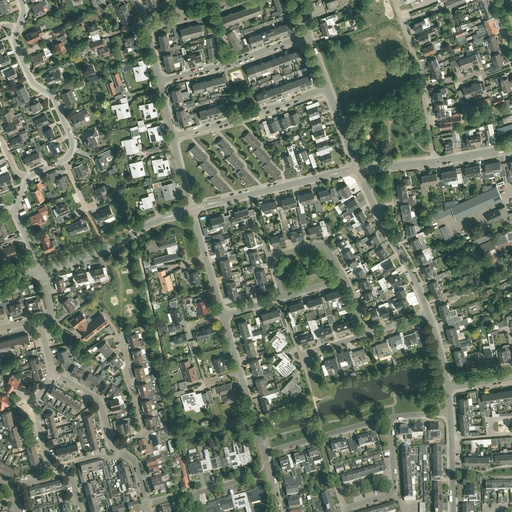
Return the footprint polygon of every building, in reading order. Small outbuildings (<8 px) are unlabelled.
[(39,7),(33,9),(35,13),(36,16),(45,12),(43,6),(46,5),(44,0),(38,4),(39,7)] [(94,0),(98,8),(103,6),(102,6),(101,3),(99,0),(94,0)] [(157,0),(146,0),(148,3),(151,8),(160,4),(157,0)] [(327,0),(322,2),(324,6),(327,5),(329,10),(344,4),(344,3),(351,0),(327,0)] [(447,0),(445,1),(448,9),(458,5),(466,1),(465,0),(447,0)] [(491,5),(489,1),(479,5),(480,6),(478,7),(479,9),(491,5)] [(119,2),(113,5),(114,9),(116,8),(123,24),(130,21),(127,12),(128,12),(124,4),(121,5),(119,2)] [(283,9),(285,9),(282,2),(276,5),(272,6),(273,10),(277,8),(278,11),(277,11),(271,14),(272,17),(278,15),(279,16),(285,14),(283,9)] [(8,3),(0,7),(0,10),(2,14),(11,10),(9,6),(10,6),(9,3),(8,3)] [(259,3),(240,10),(243,19),(262,12),(259,3)] [(494,14),(491,5),(479,9),(479,10),(482,9),(484,15),(482,16),(483,18),(494,14)] [(106,15),(103,6),(98,8),(100,12),(102,17),(106,15)] [(240,10),(221,17),(224,26),(243,19),(240,10)] [(326,20),(320,23),(322,29),(328,26),(332,25),(329,19),(336,16),(335,13),(324,17),(326,20)] [(357,29),(359,28),(355,17),(350,19),(354,29),(356,28),(357,29)] [(430,26),(427,17),(413,23),(414,26),(413,26),(415,32),(430,26)] [(480,28),(495,22),(493,18),(484,22),(485,23),(478,26),(478,28),(480,28)] [(462,29),(468,27),(473,25),(472,22),(471,19),(466,21),(466,23),(461,26),(462,29)] [(292,27),(295,27),(292,20),(287,22),(288,23),(284,24),(287,33),(294,30),(292,27)] [(99,32),(96,23),(88,26),(93,42),(100,39),(98,33),(99,32)] [(200,24),(190,27),(180,29),(183,38),(202,33),(202,31),(205,30),(203,24),(200,25),(200,24)] [(287,33),(284,24),(279,26),(281,35),(287,33)] [(440,27),(439,24),(432,27),(426,30),(427,33),(418,37),(421,43),(430,39),(428,35),(434,33),(433,30),(440,27)] [(332,25),(328,26),(322,29),(324,35),(329,33),(330,37),(335,35),(334,31),(333,32),(332,29),(334,28),(333,25),(332,25)] [(43,34),(40,28),(40,26),(33,29),(34,31),(26,35),(29,43),(40,38),(39,36),(43,34)] [(281,35),(279,26),(273,29),(276,37),(281,35)] [(487,30),(483,31),(472,35),(474,40),(479,38),(478,36),(488,32),(489,33),(498,30),(496,26),(487,30)] [(56,35),(64,32),(62,27),(54,31),(56,35)] [(273,29),(267,31),(270,39),(276,37),(273,29)] [(159,34),(159,35),(160,42),(168,41),(175,39),(178,38),(179,38),(177,30),(174,31),(175,36),(167,37),(166,34),(162,35),(162,33),(159,34)] [(231,43),(237,39),(232,31),(226,35),(231,43)] [(267,31),(261,33),(264,41),(265,42),(267,41),(268,40),(267,40),(270,39),(267,31)] [(264,41),(261,33),(255,35),(258,43),(264,41)] [(63,41),(58,43),(55,44),(59,53),(66,50),(63,44),(67,42),(64,35),(61,36),(63,41)] [(252,45),(252,46),(256,45),(256,44),(258,43),(255,35),(249,37),(252,45)] [(479,38),(474,40),(475,43),(483,40),(484,41),(485,41),(486,45),(487,44),(498,40),(498,37),(496,38),(497,37),(496,35),(495,35),(488,37),(487,35),(479,38)] [(141,49),(138,39),(135,40),(133,36),(123,39),(126,47),(136,44),(138,50),(141,49)] [(208,48),(215,47),(213,37),(206,39),(208,48)] [(101,57),(110,54),(104,38),(100,39),(88,44),(90,51),(95,49),(96,53),(99,52),(101,57)] [(237,39),(231,43),(237,51),(243,47),(237,39)] [(431,45),(426,47),(423,48),(425,55),(436,51),(435,50),(437,49),(435,44),(440,42),(439,39),(430,42),(431,45)] [(498,40),(487,44),(488,48),(487,48),(488,52),(485,53),(486,54),(487,54),(489,54),(494,51),(495,51),(494,48),(499,46),(498,43),(499,42),(498,40)] [(170,47),(168,41),(160,42),(162,49),(170,47)] [(216,56),(215,47),(208,48),(209,58),(216,56)] [(193,52),(193,54),(195,62),(202,60),(202,59),(205,58),(202,48),(199,49),(199,50),(192,51),(193,52)] [(44,63),(45,62),(43,58),(46,57),(46,56),(51,53),(49,49),(44,52),(43,51),(31,57),(35,66),(41,63),(41,64),(42,64),(44,63)] [(301,52),(300,49),(294,52),(297,60),(298,63),(301,62),(299,59),(303,58),(304,60),(306,59),(303,51),(301,52)] [(470,64),(473,63),(469,51),(468,49),(465,50),(466,51),(468,57),(465,58),(468,67),(471,66),(470,64)] [(480,63),(478,58),(480,57),(478,50),(475,51),(476,54),(472,55),(471,51),(469,51),(469,49),(468,49),(469,51),(473,63),(477,62),(477,64),(480,63)] [(172,57),(171,53),(174,52),(174,50),(171,50),(165,52),(166,54),(164,55),(163,55),(165,62),(178,59),(177,56),(172,57)] [(489,54),(487,54),(486,54),(481,56),(481,57),(485,56),(485,58),(488,57),(489,59),(493,58),(494,61),(503,57),(503,55),(501,55),(500,52),(495,54),(494,51),(489,54)] [(188,64),(195,62),(193,54),(193,52),(189,53),(190,55),(186,56),(188,64)] [(297,60),(294,52),(288,54),(291,62),(297,60)] [(0,61),(0,62),(2,64),(11,61),(8,54),(3,57),(0,57),(0,61)] [(288,54),(284,55),(282,56),(285,64),(291,62),(288,54)] [(430,60),(428,60),(430,64),(428,64),(429,67),(438,63),(437,60),(441,58),(439,54),(429,57),(430,60)] [(465,58),(461,59),(459,55),(454,57),(458,65),(460,64),(462,67),(465,66),(466,68),(468,67),(465,58)] [(285,64),(282,56),(276,58),(279,66),(285,64)] [(184,57),(180,58),(178,59),(165,62),(167,69),(175,67),(174,63),(181,61),(182,66),(185,65),(184,57)] [(503,57),(494,61),(495,64),(491,66),(492,68),(488,70),(489,73),(501,68),(500,65),(504,63),(503,60),(504,60),(503,57)] [(276,58),(270,60),(273,68),(279,66),(276,58)] [(138,61),(139,66),(133,67),(136,81),(148,78),(144,60),(138,61)] [(273,68),(270,60),(265,62),(267,71),(268,74),(271,73),(270,70),(273,68)] [(267,71),(265,62),(259,64),(262,73),(267,71)] [(438,63),(429,67),(430,69),(431,68),(433,72),(444,67),(443,65),(440,66),(438,63)] [(262,73),(259,64),(253,67),(256,75),(262,73)] [(9,69),(8,66),(0,70),(3,76),(7,75),(9,78),(17,75),(14,68),(9,69)] [(49,83),(61,78),(58,70),(59,70),(58,66),(50,70),(51,73),(46,76),(49,83)] [(256,75),(253,67),(246,69),(249,77),(256,75)] [(432,76),(433,78),(431,79),(432,81),(444,77),(443,74),(441,71),(445,69),(444,67),(433,72),(434,76),(432,76)] [(300,69),(296,70),(297,73),(298,73),(300,78),(297,79),(300,87),(306,85),(303,77),(301,72),(300,69)] [(122,84),(121,84),(117,73),(113,75),(117,87),(114,88),(112,82),(107,83),(110,91),(109,91),(110,94),(120,91),(119,85),(122,84)] [(223,74),(223,76),(217,77),(219,86),(225,84),(226,88),(229,87),(226,73),(223,74)] [(314,79),(311,73),(309,73),(309,75),(303,77),(306,85),(312,83),(311,80),(314,79)] [(502,86),(511,83),(511,80),(509,81),(508,77),(507,78),(506,75),(495,79),(497,84),(501,83),(502,86)] [(219,86),(217,77),(211,79),(213,88),(219,86)] [(213,88),(211,79),(205,81),(207,89),(213,88)] [(297,79),(292,81),(294,90),(300,87),(297,79)] [(207,89),(205,81),(199,82),(201,91),(207,89)] [(292,81),(286,84),(289,92),(294,90),(292,81)] [(75,101),(70,90),(75,88),(79,86),(77,83),(76,84),(75,83),(73,84),(72,82),(65,86),(67,91),(62,94),(63,97),(64,97),(65,99),(64,100),(68,107),(73,105),(72,102),(75,101)] [(201,91),(199,82),(192,84),(194,92),(201,91)] [(484,83),(481,84),(480,82),(477,84),(476,82),(474,83),(478,92),(481,91),(483,95),(487,93),(488,95),(487,93),(485,86),(484,83)] [(472,86),(469,87),(473,98),(476,97),(474,93),(478,92),(474,83),(472,84),(472,86)] [(511,83),(502,86),(503,90),(499,91),(501,96),(508,93),(507,91),(511,88),(511,85),(511,84),(511,83)] [(286,84),(280,86),(283,94),(289,92),(286,84)] [(18,95),(27,91),(24,85),(18,88),(17,85),(11,87),(12,91),(16,89),(18,95)] [(188,91),(181,93),(180,89),(172,91),(174,98),(181,96),(189,94),(192,93),(190,86),(187,86),(188,91)] [(280,86),(274,88),(277,96),(283,94),(280,86)] [(473,98),(469,87),(466,88),(465,86),(463,87),(464,91),(461,92),(464,99),(467,98),(466,96),(470,95),(471,99),(473,98)] [(437,88),(437,91),(433,92),(434,95),(432,95),(433,98),(443,97),(442,93),(446,92),(446,87),(437,88)] [(274,88),(268,90),(271,98),(277,96),(274,88)] [(271,98),(268,90),(262,92),(265,101),(271,98)] [(27,91),(18,95),(21,101),(17,102),(19,106),(25,103),(24,100),(29,97),(27,91)] [(265,101),(262,92),(256,95),(259,103),(265,101)] [(181,96),(174,98),(175,104),(183,103),(181,96)] [(112,110),(116,109),(118,119),(130,116),(126,97),(120,99),(121,104),(111,106),(112,110)] [(435,103),(436,107),(434,107),(434,110),(445,108),(444,105),(448,104),(447,99),(437,100),(437,103),(435,103)] [(34,103),(32,100),(25,103),(28,109),(32,108),(32,109),(32,110),(33,113),(35,113),(36,113),(36,112),(37,112),(38,112),(39,111),(40,111),(40,110),(41,110),(42,109),(43,108),(43,107),(42,104),(40,103),(39,101),(34,103)] [(312,100),(307,102),(308,105),(306,106),(308,112),(310,117),(311,116),(319,113),(316,106),(319,105),(318,101),(313,103),(312,100)] [(157,115),(154,102),(139,106),(140,109),(143,108),(145,118),(157,115)] [(228,109),(227,103),(218,106),(220,114),(226,113),(225,110),(228,109)] [(218,106),(212,107),(214,116),(220,114),(218,106)] [(15,116),(11,107),(8,108),(5,109),(6,112),(0,114),(1,116),(0,118),(1,120),(3,120),(3,121),(15,116)] [(212,107),(206,109),(208,118),(214,116),(212,107)] [(185,112),(184,108),(177,110),(178,117),(182,116),(186,115),(189,115),(188,111),(185,112)] [(445,112),(445,108),(434,110),(435,112),(437,112),(437,115),(442,115),(443,118),(450,116),(449,111),(445,112)] [(208,118),(206,109),(199,111),(201,119),(202,119),(203,120),(205,119),(205,118),(208,118)] [(84,118),(87,116),(88,116),(85,110),(71,116),(76,127),(81,125),(81,127),(87,124),(84,118)] [(285,116),(285,117),(288,125),(289,126),(300,122),(296,113),(289,116),(288,112),(284,114),(285,116)] [(311,116),(310,117),(309,117),(311,123),(313,128),(322,125),(319,117),(322,116),(321,113),(319,113),(311,116)] [(35,115),(32,116),(30,117),(33,123),(37,121),(39,125),(48,121),(45,115),(37,119),(35,115)] [(182,116),(178,117),(180,124),(188,122),(187,118),(190,118),(189,115),(186,115),(182,116)] [(273,118),(274,121),(277,129),(278,130),(289,126),(288,125),(285,117),(278,119),(277,116),(273,118)] [(445,118),(446,121),(440,122),(441,129),(451,128),(451,123),(462,122),(461,116),(445,118)] [(9,134),(18,130),(16,125),(21,124),(18,118),(10,122),(8,123),(9,126),(6,127),(9,134)] [(278,130),(277,129),(274,121),(267,123),(266,120),(262,121),(267,134),(273,132),(278,130)] [(511,123),(497,128),(499,135),(511,131),(511,123)] [(322,125),(313,128),(312,128),(314,134),(316,139),(317,139),(325,136),(322,128),(326,127),(325,124),(322,125)] [(159,125),(148,128),(151,141),(162,139),(159,125)] [(141,137),(139,132),(139,129),(138,126),(130,128),(133,138),(124,140),(127,154),(139,151),(138,145),(136,146),(135,143),(137,142),(136,138),(141,137)] [(47,138),(54,135),(51,128),(45,131),(43,128),(37,130),(40,137),(46,134),(47,138)] [(89,146),(90,147),(97,144),(94,136),(97,135),(94,128),(82,133),(84,137),(81,138),(86,147),(89,146)] [(472,129),(469,130),(470,137),(466,137),(468,145),(475,144),(473,136),(472,129)] [(12,139),(15,146),(23,142),(25,141),(22,135),(26,133),(25,130),(17,133),(19,136),(12,139)] [(250,143),(255,138),(249,131),(244,137),(250,143)] [(477,135),(473,136),(475,144),(482,143),(480,131),(476,132),(477,135)] [(317,139),(316,139),(315,139),(317,145),(316,146),(318,151),(328,147),(326,139),(329,138),(328,135),(325,136),(317,139)] [(447,149),(454,148),(452,137),(444,138),(447,149)] [(223,150),(228,144),(222,138),(217,143),(223,150)] [(261,144),(255,138),(250,143),(256,149),(259,146),(261,144)] [(59,144),(58,143),(53,145),(52,142),(46,145),(49,151),(52,150),(53,153),(61,149),(60,147),(61,147),(61,146),(60,144),(59,144)] [(196,156),(202,151),(196,144),(190,150),(196,156)] [(228,144),(223,150),(229,156),(232,152),(234,150),(228,144)] [(291,145),(286,147),(289,154),(282,156),(283,158),(286,167),(294,164),(295,167),(299,166),(298,163),(294,153),(291,145)] [(259,146),(256,149),(253,151),(260,157),(265,152),(259,146)] [(328,147),(318,151),(316,152),(317,155),(320,154),(323,164),(332,160),(329,151),(332,149),(331,146),(328,147)] [(31,148),(29,149),(34,161),(41,158),(38,151),(33,153),(31,148)] [(34,161),(29,149),(26,151),(28,155),(24,157),(27,164),(34,161)] [(299,152),(294,153),(298,163),(305,161),(306,164),(310,163),(305,150),(300,152),(299,152)] [(202,151),(196,156),(202,162),(205,159),(208,157),(202,151)] [(100,170),(107,167),(103,158),(106,157),(104,152),(97,155),(99,158),(95,159),(100,170)] [(232,152),(229,156),(227,158),(233,164),(238,159),(232,152)] [(265,152),(260,157),(265,163),(269,160),(271,158),(265,152)] [(157,162),(156,159),(151,160),(153,166),(154,169),(157,168),(159,176),(171,173),(167,160),(157,162)] [(205,159),(202,162),(200,164),(206,171),(211,165),(205,159)] [(238,159),(233,164),(239,170),(242,167),(244,165),(238,159)] [(82,164),(84,163),(83,160),(76,163),(77,166),(75,167),(79,177),(86,174),(84,171),(89,169),(87,165),(83,167),(82,164)] [(269,160),(265,163),(263,166),(269,172),(275,166),(269,160)] [(141,161),(130,163),(133,177),(145,174),(141,161)] [(496,162),(492,163),(494,172),(494,174),(500,173),(501,177),(503,176),(504,183),(507,182),(506,176),(505,168),(501,169),(500,165),(501,165),(500,162),(499,161),(496,162)] [(488,163),(488,162),(485,163),(486,169),(483,169),(484,172),(485,178),(489,177),(488,173),(494,172),(492,163),(488,163)] [(113,168),(108,171),(110,174),(118,171),(115,165),(112,166),(113,168)] [(217,171),(211,165),(206,171),(212,177),(215,173),(217,171)] [(481,172),(480,165),(472,166),(474,175),(480,174),(480,178),(485,178),(484,172),(481,172)] [(281,173),(275,166),(269,172),(275,178),(281,173)] [(463,173),(464,178),(462,178),(463,181),(464,186),(467,185),(466,181),(469,181),(468,176),(474,175),(472,166),(465,168),(466,172),(463,173)] [(242,167),(239,170),(236,172),(243,178),(248,173),(242,167)] [(4,169),(6,173),(3,175),(7,183),(13,180),(9,172),(9,173),(7,168),(4,169)] [(463,181),(462,178),(462,173),(457,173),(457,168),(453,169),(453,170),(449,171),(451,183),(453,183),(463,181)] [(449,171),(445,171),(442,171),(441,172),(442,175),(442,176),(440,176),(440,179),(442,186),(446,185),(445,184),(451,183),(449,171)] [(215,173),(212,177),(210,179),(216,185),(221,180),(215,173)] [(254,179),(248,173),(243,178),(248,184),(254,179)] [(440,176),(437,177),(436,173),(429,174),(431,183),(436,182),(437,187),(442,186),(440,179),(440,176)] [(59,190),(67,186),(66,183),(67,182),(66,182),(63,176),(59,178),(57,174),(50,177),(52,181),(55,180),(59,190)] [(423,183),(420,183),(422,196),(425,195),(426,195),(426,194),(426,193),(426,192),(426,191),(426,188),(425,187),(425,184),(431,183),(429,174),(422,176),(423,183)] [(404,183),(397,185),(398,192),(407,190),(406,185),(411,184),(409,178),(403,179),(404,183)] [(221,180),(216,185),(222,191),(227,186),(221,180)] [(39,189),(43,187),(41,182),(34,184),(36,190),(31,192),(36,202),(43,199),(39,189)] [(162,186),(165,199),(177,196),(173,183),(162,186)] [(349,198),(353,196),(347,184),(340,188),(345,196),(340,199),(342,202),(347,199),(349,198)] [(97,188),(96,189),(95,189),(100,200),(105,198),(106,201),(112,199),(111,195),(108,196),(103,185),(100,187),(99,187),(97,188)] [(456,220),(502,200),(497,187),(434,214),(436,220),(452,213),(451,213),(453,212),(456,220)] [(327,189),(319,191),(320,198),(317,198),(318,201),(319,205),(320,210),(320,211),(324,210),(321,201),(332,198),(332,197),(331,192),(328,193),(327,189)] [(408,196),(407,190),(398,192),(400,200),(404,199),(404,202),(409,201),(415,199),(415,195),(408,196)] [(152,206),(151,201),(155,200),(152,192),(148,193),(149,195),(142,198),(143,203),(140,204),(141,209),(152,206)] [(318,201),(317,198),(316,194),(313,195),(313,192),(306,193),(309,204),(315,202),(318,201)] [(301,199),(298,200),(300,206),(299,206),(302,215),(305,215),(304,212),(305,212),(303,204),(302,204),(308,202),(309,204),(306,193),(300,195),(301,199)] [(294,196),(288,198),(290,207),(296,205),(294,196)] [(283,208),(290,207),(288,198),(281,199),(283,205),(280,206),(283,220),(286,219),(284,212),(283,208)] [(346,208),(347,211),(342,214),(344,217),(348,214),(353,212),(351,209),(358,204),(355,198),(351,200),(349,198),(347,199),(348,202),(347,202),(350,206),(346,208)] [(415,199),(409,201),(404,202),(404,204),(401,205),(402,212),(411,211),(410,205),(416,204),(415,199)] [(444,202),(446,209),(455,205),(455,200),(444,202)] [(262,201),(259,202),(261,208),(262,215),(265,214),(266,216),(272,215),(271,211),(269,202),(263,204),(262,201)] [(280,206),(277,207),(275,201),(269,202),(271,211),(277,210),(278,213),(279,213),(280,221),(283,220),(280,206)] [(56,208),(60,216),(56,217),(56,216),(56,217),(58,223),(67,219),(65,215),(64,216),(63,215),(69,212),(65,204),(56,208)] [(505,205),(499,208),(499,209),(487,215),(490,222),(503,216),(503,217),(509,214),(505,205)] [(33,225),(38,223),(39,224),(45,222),(42,215),(48,212),(45,206),(39,208),(40,212),(30,216),(33,225)] [(95,214),(97,218),(100,225),(105,223),(104,219),(113,215),(109,207),(99,212),(100,212),(95,214)] [(246,217),(250,216),(247,208),(241,210),(243,218),(245,223),(248,222),(246,217)] [(230,216),(231,220),(232,223),(232,225),(238,223),(237,220),(243,218),(245,223),(243,218),(241,210),(235,212),(235,214),(230,216)] [(353,212),(348,214),(351,219),(357,216),(359,220),(352,224),(354,227),(364,221),(363,219),(366,217),(362,210),(354,215),(353,212)] [(411,211),(402,212),(403,220),(407,219),(408,222),(411,221),(417,220),(416,216),(412,217),(411,211)] [(220,215),(221,216),(217,217),(219,227),(222,226),(223,228),(229,226),(232,233),(235,232),(232,225),(232,223),(231,220),(228,221),(225,222),(224,219),(224,218),(223,214),(221,214),(220,215)] [(210,219),(212,223),(208,224),(211,232),(217,231),(216,228),(219,227),(217,217),(210,219)] [(82,224),(80,220),(67,226),(72,236),(71,234),(81,230),(81,229),(83,227),(85,230),(88,229),(86,222),(82,224)] [(326,225),(325,225),(323,220),(320,221),(320,224),(317,225),(316,222),(313,223),(314,226),(317,235),(323,233),(327,232),(326,225)] [(406,229),(407,229),(407,233),(408,233),(409,237),(413,235),(413,234),(416,233),(415,226),(419,225),(419,223),(421,223),(420,220),(410,222),(410,225),(409,225),(409,224),(405,225),(406,229)] [(367,233),(373,229),(369,222),(362,226),(360,224),(356,227),(358,231),(364,228),(367,233)] [(291,226),(293,231),(289,232),(292,241),(298,240),(294,225),(291,226)] [(297,225),(294,225),(298,240),(304,238),(302,229),(298,230),(297,225)] [(317,235),(314,226),(308,227),(310,237),(317,235)] [(447,243),(452,241),(445,226),(440,228),(447,243)] [(430,236),(429,234),(434,232),(431,227),(416,234),(417,238),(411,241),(414,249),(421,246),(423,250),(428,248),(423,239),(430,236)] [(247,232),(247,229),(239,231),(240,234),(241,237),(245,236),(245,239),(254,237),(253,234),(254,234),(253,231),(247,232)] [(277,235),(280,244),(286,243),(284,233),(280,234),(279,230),(276,231),(277,232),(277,235)] [(338,246),(340,250),(350,244),(347,239),(345,240),(344,238),(341,233),(339,230),(336,231),(338,235),(335,237),(337,241),(337,242),(339,246),(338,246)] [(511,230),(496,237),(495,238),(493,239),(482,244),(475,247),(466,251),(470,259),(478,255),(497,247),(509,241),(511,240),(511,230)] [(274,233),(275,236),(271,236),(271,235),(268,236),(269,243),(272,242),(273,246),(280,244),(277,235),(277,232),(274,233)] [(475,247),(482,244),(493,239),(495,238),(493,232),(472,241),(475,247)] [(214,242),(215,248),(222,247),(222,243),(225,242),(224,240),(225,239),(232,237),(231,234),(224,236),(219,237),(220,241),(214,242)] [(368,236),(359,241),(361,245),(368,242),(370,246),(380,241),(376,234),(369,238),(368,236)] [(55,240),(51,241),(50,242),(47,235),(41,238),(44,245),(43,245),(46,252),(55,248),(53,246),(57,244),(55,240)] [(180,257),(177,244),(175,237),(159,241),(161,248),(170,246),(172,253),(154,258),(155,264),(157,263),(158,265),(165,263),(164,261),(180,257)] [(254,237),(245,239),(247,246),(244,247),(244,250),(251,248),(251,245),(255,244),(255,241),(256,240),(255,237),(254,237)] [(0,253),(1,253),(4,260),(9,258),(8,257),(12,256),(11,255),(16,253),(12,244),(3,249),(1,245),(0,245),(0,253)] [(350,248),(352,247),(350,244),(340,250),(342,254),(344,253),(346,257),(347,257),(348,259),(353,256),(354,255),(353,253),(350,248)] [(222,247),(215,248),(217,255),(227,252),(227,249),(225,250),(224,246),(222,247)] [(380,258),(387,254),(383,247),(379,249),(378,246),(370,251),(372,255),(377,252),(380,258)] [(428,248),(423,250),(424,253),(417,256),(420,263),(423,262),(424,264),(432,261),(431,257),(429,258),(427,254),(431,252),(429,247),(428,248)] [(252,251),(251,248),(244,250),(245,253),(249,252),(250,259),(259,256),(257,250),(252,251)] [(235,254),(230,255),(228,256),(228,259),(220,261),(221,269),(230,267),(229,260),(236,259),(235,254)] [(353,256),(348,259),(349,261),(348,261),(351,266),(349,266),(351,270),(362,264),(360,261),(358,262),(356,257),(355,257),(354,255),(353,256)] [(250,259),(247,260),(248,263),(251,262),(252,265),(249,266),(249,269),(257,267),(256,264),(261,263),(259,256),(250,259)] [(387,271),(395,266),(391,260),(384,264),(383,260),(377,264),(380,269),(384,266),(387,271)] [(431,268),(438,265),(436,260),(430,262),(431,265),(423,269),(426,276),(427,276),(427,277),(428,278),(429,279),(437,275),(436,272),(432,271),(431,268)] [(362,264),(351,270),(354,274),(355,273),(357,277),(360,275),(362,278),(366,276),(364,273),(365,273),(362,268),(363,267),(362,264)] [(102,266),(101,267),(101,265),(97,266),(97,268),(99,277),(100,280),(100,281),(109,278),(107,272),(104,273),(102,266)] [(99,277),(97,268),(97,266),(92,267),(93,269),(92,269),(93,276),(91,277),(92,283),(95,282),(100,280),(99,277)] [(232,272),(230,267),(221,269),(223,276),(232,274),(232,278),(240,276),(238,271),(232,272)] [(257,271),(257,267),(249,269),(250,273),(256,271),(258,277),(266,275),(264,269),(257,271)] [(91,277),(88,277),(86,270),(81,272),(83,281),(88,280),(89,283),(92,283),(91,277)] [(164,270),(154,272),(155,276),(159,275),(163,291),(173,288),(169,274),(166,275),(164,270)] [(188,270),(183,272),(185,278),(188,277),(191,284),(200,281),(197,271),(189,274),(188,270)] [(77,280),(74,281),(76,287),(79,286),(78,282),(83,281),(81,272),(75,273),(77,280)] [(444,272),(433,277),(435,281),(430,284),(432,290),(440,287),(443,286),(443,285),(442,283),(439,284),(437,281),(440,280),(440,278),(446,276),(444,272)] [(56,285),(65,283),(64,279),(68,278),(66,273),(60,275),(61,278),(54,280),(56,285)] [(392,285),(401,281),(399,275),(396,276),(396,274),(389,277),(392,285)] [(266,275),(258,277),(259,284),(267,281),(266,275)] [(226,283),(228,290),(237,288),(235,282),(241,281),(240,276),(232,278),(233,281),(226,283)] [(383,281),(386,280),(384,277),(378,280),(383,289),(387,287),(383,281)] [(371,283),(369,284),(367,279),(359,282),(361,286),(359,287),(361,291),(372,286),(371,283)] [(267,281),(259,284),(261,290),(269,288),(267,281)] [(66,288),(65,283),(56,285),(57,290),(64,289),(64,291),(70,290),(70,287),(66,288)] [(396,291),(398,297),(404,295),(406,294),(404,288),(403,288),(401,285),(392,288),(393,292),(396,291)] [(372,286),(361,291),(363,295),(364,294),(366,299),(365,299),(366,302),(376,298),(375,295),(374,295),(372,290),(374,289),(372,286)] [(448,291),(443,293),(440,287),(432,290),(435,297),(440,295),(441,297),(439,298),(440,301),(447,298),(455,295),(453,291),(449,293),(448,291)] [(237,296),(238,300),(245,298),(244,295),(244,293),(238,294),(237,288),(228,290),(229,298),(237,296)] [(339,290),(332,292),(335,299),(337,305),(340,304),(338,298),(341,297),(339,290)] [(66,298),(62,302),(61,303),(64,307),(72,301),(68,297),(71,295),(69,292),(64,296),(66,298)] [(337,305),(335,299),(332,292),(326,294),(328,301),(332,300),(334,306),(337,305)] [(38,303),(41,302),(39,294),(31,296),(32,299),(34,308),(39,306),(38,303)] [(192,298),(190,294),(180,296),(182,303),(186,303),(185,299),(192,298)] [(398,297),(388,301),(389,304),(398,301),(401,307),(408,304),(406,298),(405,299),(404,295),(398,297)] [(22,297),(24,304),(27,304),(28,309),(29,309),(30,310),(33,309),(33,308),(34,308),(32,299),(31,296),(28,297),(25,298),(25,297),(22,297)] [(317,306),(323,304),(321,296),(314,299),(317,306)] [(18,299),(16,300),(17,303),(15,304),(17,312),(22,310),(21,305),(24,304),(22,297),(19,298),(19,299),(18,299)] [(200,297),(195,299),(196,302),(199,314),(208,312),(204,300),(201,301),(200,297)] [(76,298),(72,301),(64,307),(68,311),(73,307),(75,309),(80,306),(78,303),(79,302),(76,298)] [(317,306),(314,299),(308,301),(310,308),(317,306)] [(169,302),(172,310),(169,310),(173,322),(181,320),(178,308),(177,308),(176,306),(177,306),(175,300),(169,302)] [(298,302),(299,303),(296,303),(299,314),(301,314),(300,311),(305,309),(302,301),(301,300),(299,301),(298,302)] [(9,303),(8,301),(6,302),(7,309),(10,308),(12,313),(17,312),(15,304),(14,302),(9,303)] [(299,314),(296,303),(289,306),(291,313),(292,317),(295,316),(294,312),(298,311),(299,315),(299,314)] [(441,313),(449,311),(447,303),(439,306),(441,313)] [(381,314),(382,314),(382,317),(389,314),(388,313),(392,312),(389,305),(380,309),(381,314)] [(381,314),(380,309),(379,307),(369,311),(372,319),(379,317),(378,316),(382,314),(381,314)] [(280,317),(279,313),(278,309),(270,312),(272,320),(280,317)] [(453,310),(449,311),(441,313),(443,320),(451,318),(450,315),(454,313),(453,310)] [(272,320),(270,312),(262,314),(264,322),(272,320)] [(89,323),(86,319),(87,318),(82,313),(74,319),(74,318),(70,321),(75,327),(78,325),(81,329),(88,324),(88,323),(89,323)] [(81,329),(79,331),(87,340),(109,322),(101,313),(89,323),(88,323),(88,324),(81,329)] [(315,319),(314,319),(311,320),(313,327),(315,334),(316,336),(318,335),(319,338),(326,336),(324,328),(323,326),(320,327),(317,326),(315,319)] [(455,325),(455,327),(446,329),(448,336),(457,333),(456,330),(460,328),(459,324),(461,323),(460,320),(454,322),(454,325),(455,325)] [(250,323),(247,324),(246,321),(238,323),(240,330),(251,326),(250,323)] [(342,323),(345,331),(351,329),(349,321),(342,323)] [(345,331),(342,323),(336,325),(338,333),(345,331)] [(327,327),(324,328),(326,336),(333,334),(329,324),(326,325),(327,327)] [(114,331),(109,325),(106,328),(110,334),(114,331)] [(167,325),(158,327),(159,333),(167,331),(168,331),(175,329),(174,325),(168,327),(167,325)] [(193,332),(195,340),(196,339),(196,341),(209,338),(208,336),(216,334),(214,325),(202,329),(203,331),(198,333),(197,331),(193,332)] [(240,330),(241,333),(240,333),(240,334),(240,336),(241,336),(242,336),(250,334),(248,329),(252,328),(251,326),(240,330)] [(133,333),(127,335),(128,340),(137,338),(137,337),(139,337),(138,333),(141,332),(140,328),(133,330),(133,333)] [(287,342),(284,338),(285,337),(282,333),(278,330),(276,333),(277,333),(270,340),(273,343),(271,344),(275,348),(278,345),(281,348),(287,342)] [(305,335),(308,343),(315,341),(312,333),(309,334),(308,330),(304,331),(305,332),(305,335)] [(403,336),(407,347),(407,348),(412,347),(416,345),(419,345),(422,344),(420,338),(418,334),(418,331),(415,332),(414,332),(403,336)] [(308,343),(305,335),(305,332),(301,334),(301,336),(299,337),(298,336),(296,337),(298,345),(301,344),(301,345),(308,343)] [(454,342),(459,340),(458,337),(461,336),(464,335),(463,332),(460,333),(457,333),(448,336),(449,336),(449,339),(449,340),(450,343),(453,342),(454,342)] [(188,342),(185,334),(174,337),(174,340),(173,341),(172,341),(171,342),(171,343),(172,344),(173,344),(174,344),(176,344),(176,345),(188,342)] [(400,334),(388,337),(389,338),(390,343),(392,350),(397,349),(396,348),(395,345),(402,342),(403,345),(404,348),(407,347),(403,336),(401,337),(400,334)] [(26,348),(23,336),(18,337),(20,345),(23,345),(24,348),(26,348)] [(14,351),(16,350),(13,338),(8,339),(10,348),(13,347),(14,351)] [(137,338),(128,340),(129,345),(137,343),(138,346),(144,345),(143,339),(138,340),(137,338)] [(246,349),(255,346),(253,339),(244,342),(246,349)] [(101,345),(99,343),(92,349),(94,351),(98,347),(102,351),(109,345),(106,341),(101,345)] [(376,346),(373,347),(375,355),(378,354),(379,357),(384,356),(390,354),(392,358),(395,357),(393,353),(392,350),(390,343),(387,344),(386,341),(375,344),(376,346)] [(462,349),(456,350),(454,351),(454,352),(455,354),(456,358),(464,355),(463,351),(464,351),(467,350),(467,347),(469,346),(468,346),(471,345),(470,342),(468,343),(466,344),(461,345),(462,349)] [(482,350),(482,351),(483,356),(483,357),(484,357),(487,357),(487,359),(489,359),(490,361),(494,361),(493,358),(493,353),(493,349),(495,349),(494,342),(491,343),(490,343),(490,345),(483,346),(484,350),(482,350)] [(68,354),(71,353),(69,345),(63,347),(64,349),(57,351),(59,356),(67,354),(68,354)] [(102,351),(99,353),(102,357),(100,359),(102,361),(104,360),(107,358),(105,356),(113,350),(109,345),(102,351)] [(133,351),(132,351),(133,356),(142,354),(146,353),(145,348),(144,345),(138,346),(139,349),(133,351)] [(508,358),(507,351),(510,351),(509,345),(504,345),(504,350),(499,351),(499,349),(496,350),(497,356),(500,356),(500,359),(508,358)] [(255,346),(246,349),(248,355),(257,353),(255,346)] [(353,355),(350,356),(352,363),(353,366),(354,370),(357,369),(356,365),(363,362),(367,361),(363,348),(352,352),(353,355)] [(335,357),(339,370),(342,369),(341,366),(348,364),(352,363),(350,356),(348,350),(337,353),(338,356),(335,357)] [(277,354),(282,359),(275,367),(282,373),(284,371),(288,375),(296,367),(290,361),(291,359),(287,355),(286,355),(283,352),(277,354)] [(142,354),(133,356),(135,361),(141,360),(142,363),(146,362),(148,361),(147,358),(147,356),(146,353),(142,354)] [(69,357),(68,354),(67,354),(59,356),(60,362),(67,360),(67,361),(68,364),(73,361),(72,356),(69,357)] [(107,358),(104,360),(102,361),(104,364),(106,362),(108,364),(110,362),(112,364),(119,358),(116,354),(110,359),(108,356),(107,358)] [(466,362),(464,355),(456,358),(458,365),(461,364),(462,367),(472,364),(471,360),(466,362)] [(27,365),(39,362),(38,357),(30,359),(30,362),(27,363),(27,365)] [(339,370),(335,357),(324,361),(325,364),(322,365),(325,375),(328,374),(327,369),(333,367),(333,368),(334,367),(335,371),(339,370)] [(119,358),(112,364),(113,367),(111,368),(113,370),(112,371),(115,375),(120,371),(117,367),(123,362),(119,358)] [(217,372),(225,369),(221,358),(213,360),(217,372)] [(252,368),(260,365),(258,359),(250,362),(252,368)] [(136,367),(134,368),(135,373),(145,371),(144,367),(147,366),(156,365),(154,360),(148,361),(146,362),(142,363),(140,363),(141,366),(136,367)] [(186,381),(189,380),(197,377),(194,366),(190,367),(188,360),(180,362),(181,362),(182,365),(181,366),(186,381)] [(73,361),(68,364),(63,367),(67,369),(71,366),(73,367),(70,373),(74,375),(79,367),(77,366),(78,363),(74,361),(73,361)] [(79,367),(74,375),(79,378),(82,373),(85,374),(85,373),(88,368),(89,367),(85,365),(84,366),(81,364),(79,367)] [(260,365),(252,368),(254,374),(259,372),(260,376),(273,372),(272,369),(265,371),(265,370),(264,371),(263,368),(261,369),(260,365)] [(41,367),(32,369),(33,372),(29,373),(30,375),(42,372),(41,367)] [(92,370),(91,370),(91,369),(88,368),(85,373),(88,374),(84,380),(89,383),(94,375),(91,373),(92,372),(92,370)] [(145,371),(135,373),(137,378),(144,377),(144,380),(150,378),(152,377),(152,374),(149,375),(147,373),(145,374),(145,371)] [(104,373),(102,372),(98,377),(94,375),(89,383),(94,386),(97,380),(99,381),(102,377),(104,373)] [(263,375),(264,377),(255,380),(257,386),(268,383),(267,379),(265,380),(264,378),(267,377),(274,375),(273,372),(260,376),(263,375)] [(4,389),(10,392),(13,387),(15,388),(19,382),(10,377),(7,383),(8,383),(4,389)] [(102,377),(99,381),(99,382),(102,384),(98,389),(104,392),(108,384),(105,382),(106,380),(104,379),(105,378),(102,377)] [(296,383),(298,382),(293,377),(282,389),(285,393),(289,388),(292,391),(291,393),(294,396),(302,389),(296,383)] [(138,384),(136,385),(137,387),(138,387),(139,390),(148,387),(152,386),(152,384),(151,381),(150,378),(144,380),(145,382),(139,384),(138,384)] [(187,388),(185,381),(178,383),(180,390),(184,389),(187,388)] [(230,402),(237,400),(235,393),(233,393),(230,383),(217,387),(219,395),(227,392),(228,395),(223,396),(225,404),(230,402)] [(270,383),(268,383),(257,386),(259,393),(263,392),(264,395),(265,395),(279,391),(278,389),(278,388),(269,390),(268,390),(267,387),(267,386),(271,385),(270,383)] [(111,386),(108,384),(104,392),(109,395),(111,391),(114,393),(116,390),(119,392),(123,388),(120,386),(119,388),(115,385),(112,384),(111,386)] [(54,385),(51,390),(48,389),(45,394),(48,395),(49,393),(54,396),(59,388),(54,385)] [(148,387),(139,390),(140,395),(141,395),(147,393),(148,396),(154,395),(153,392),(149,393),(148,387)] [(59,388),(54,396),(59,398),(63,391),(59,388)] [(184,389),(180,390),(173,392),(174,397),(181,395),(185,410),(191,408),(192,409),(205,405),(201,392),(195,394),(195,395),(189,396),(189,393),(185,394),(184,389)] [(511,398),(509,390),(502,391),(504,399),(504,403),(505,403),(505,405),(508,405),(507,399),(511,398)] [(68,394),(63,391),(59,398),(63,401),(68,394)] [(265,395),(266,399),(261,401),(264,409),(268,408),(268,407),(270,407),(271,407),(273,407),(273,406),(273,403),(271,402),(269,403),(268,399),(275,397),(277,396),(276,393),(279,392),(279,391),(265,395)] [(504,399),(502,391),(496,392),(497,400),(504,399)] [(497,400),(496,392),(489,393),(490,401),(491,407),(493,406),(493,404),(497,403),(497,400)] [(490,401),(489,393),(482,394),(483,402),(490,401)] [(8,396),(0,394),(0,407),(4,408),(5,402),(7,403),(8,396)] [(68,394),(63,401),(68,404),(73,396),(68,394)] [(111,406),(120,404),(124,403),(123,400),(122,400),(121,394),(117,395),(118,398),(110,400),(111,405),(111,406)] [(142,401),(141,401),(142,406),(151,404),(151,403),(154,403),(153,398),(155,398),(154,395),(148,396),(148,399),(142,401)] [(77,399),(73,396),(68,404),(73,407),(77,399)] [(77,399),(73,407),(78,409),(82,402),(77,399)] [(124,403),(120,404),(111,406),(113,412),(118,410),(119,413),(125,412),(124,407),(125,406),(124,403)] [(151,404),(142,406),(144,412),(150,410),(151,413),(157,411),(156,408),(153,409),(151,404)] [(146,417),(144,418),(146,423),(155,421),(157,420),(159,420),(160,419),(159,415),(158,415),(158,414),(157,412),(157,411),(151,413),(152,416),(146,417)] [(11,415),(3,418),(4,421),(0,421),(0,422),(0,423),(12,420),(11,415)] [(125,418),(122,419),(122,420),(123,422),(125,430),(131,429),(130,427),(129,423),(132,423),(135,422),(133,415),(130,415),(131,417),(125,418)] [(119,420),(113,421),(115,427),(118,426),(119,432),(125,430),(123,422),(122,420),(119,421),(119,420)] [(155,421),(146,423),(147,428),(154,427),(155,430),(161,428),(160,425),(159,420),(157,420),(155,421)] [(14,425),(5,427),(5,428),(8,427),(9,430),(5,431),(6,433),(18,430),(17,424),(14,425)] [(430,429),(427,429),(428,433),(428,439),(432,439),(432,440),(432,439),(432,438),(431,439),(431,436),(432,436),(439,436),(440,436),(440,432),(439,432),(438,428),(438,424),(430,425),(430,429)] [(407,425),(405,425),(404,427),(400,427),(400,432),(401,436),(405,436),(405,440),(412,440),(412,438),(412,434),(409,434),(408,430),(408,426),(408,427),(407,425)] [(414,427),(411,428),(411,430),(412,434),(414,434),(414,438),(418,438),(418,434),(423,434),(423,426),(414,426),(414,427)] [(475,426),(461,427),(462,434),(470,433),(470,429),(475,429),(475,426)] [(367,434),(367,436),(364,437),(366,446),(375,443),(372,433),(369,433),(369,434),(367,434)] [(19,434),(11,437),(11,440),(8,441),(8,443),(20,439),(19,434)] [(360,438),(359,436),(354,438),(357,449),(366,446),(364,437),(360,438)] [(153,440),(153,442),(150,442),(151,447),(153,453),(158,452),(157,448),(161,447),(162,448),(164,448),(165,446),(164,443),(163,442),(160,443),(159,438),(153,440)] [(346,440),(338,442),(341,452),(348,450),(348,448),(346,440)] [(77,444),(72,445),(74,453),(79,452),(79,451),(82,451),(80,441),(77,442),(77,444)] [(147,446),(145,442),(139,443),(141,453),(145,452),(146,456),(152,454),(150,448),(151,448),(150,445),(147,446)] [(332,449),(330,450),(329,447),(326,448),(330,462),(333,461),(333,459),(336,458),(335,455),(341,453),(341,452),(338,442),(331,444),(332,449)] [(236,444),(233,445),(233,447),(235,456),(230,458),(232,465),(232,469),(238,467),(237,463),(241,462),(239,455),(237,446),(236,444)] [(243,445),(245,454),(239,455),(241,462),(242,466),(248,465),(247,460),(251,460),(247,444),(243,445)] [(217,463),(221,462),(220,460),(217,448),(213,449),(215,459),(210,460),(211,465),(212,471),(218,469),(217,463)] [(232,465),(230,458),(228,448),(224,449),(226,459),(220,460),(221,462),(223,471),(229,470),(228,466),(232,465)] [(36,449),(28,451),(28,454),(25,455),(25,457),(37,454),(36,449)] [(209,472),(207,466),(211,465),(210,460),(208,451),(203,452),(206,461),(200,462),(202,470),(203,473),(209,472)] [(318,454),(317,451),(313,452),(313,451),(312,451),(311,451),(311,452),(309,453),(310,458),(307,459),(309,467),(311,473),(317,471),(314,463),(322,461),(320,453),(318,454)] [(493,461),(496,461),(496,462),(502,462),(501,454),(501,452),(492,453),(493,461)] [(198,453),(195,453),(188,455),(189,458),(195,457),(196,463),(190,465),(188,466),(189,471),(190,475),(193,474),(193,476),(199,474),(198,471),(202,470),(200,462),(198,453)] [(306,474),(311,473),(309,467),(306,468),(302,455),(294,457),(296,465),(301,463),(302,469),(305,468),(306,474)] [(149,463),(146,463),(147,469),(148,469),(156,467),(155,464),(162,462),(160,457),(154,458),(151,459),(150,459),(148,460),(149,463)] [(39,459),(30,461),(31,464),(27,465),(28,467),(40,463),(39,459)] [(288,461),(288,459),(280,461),(282,470),(286,468),(287,472),(291,471),(293,478),(297,477),(292,460),(288,461)] [(5,463),(2,461),(0,464),(0,470),(2,471),(8,461),(7,460),(5,463)] [(8,461),(2,471),(6,474),(11,466),(8,465),(10,462),(8,461)] [(98,462),(96,462),(98,471),(103,470),(105,475),(108,474),(106,468),(106,467),(105,463),(102,464),(101,461),(98,462)] [(99,475),(98,471),(96,462),(91,464),(93,473),(96,472),(97,476),(99,475)] [(379,466),(376,467),(378,475),(384,473),(381,462),(378,463),(379,466)] [(116,467),(117,470),(114,471),(115,473),(118,472),(127,470),(126,464),(116,467)] [(88,474),(85,465),(80,466),(81,472),(78,472),(80,478),(83,477),(82,475),(88,474)] [(13,468),(11,466),(6,474),(11,477),(12,474),(16,476),(20,470),(14,466),(13,468)] [(155,477),(157,476),(163,475),(163,474),(161,466),(156,467),(148,469),(150,475),(153,474),(154,477),(155,477)] [(344,473),(345,476),(341,477),(343,485),(349,483),(347,475),(346,472),(344,473)] [(442,473),(430,473),(430,475),(434,475),(434,479),(434,481),(440,481),(440,479),(442,479),(442,473)] [(353,474),(347,475),(349,483),(355,481),(353,474)] [(128,475),(119,477),(120,480),(117,481),(117,483),(130,480),(128,475)] [(164,480),(163,475),(157,476),(155,477),(156,479),(151,481),(152,487),(153,486),(161,484),(161,481),(164,480)] [(301,477),(297,477),(293,478),(284,480),(285,484),(288,484),(289,488),(286,489),(287,497),(291,496),(298,495),(298,494),(297,487),(302,486),(302,485),(303,485),(303,482),(301,482),(301,477)] [(57,495),(62,493),(63,495),(66,494),(64,487),(61,488),(60,482),(54,484),(56,492),(57,495)] [(86,493),(97,490),(96,485),(91,486),(90,483),(84,485),(85,488),(84,488),(86,493)] [(168,492),(166,486),(167,483),(162,484),(161,484),(153,486),(155,492),(159,491),(160,494),(168,492)] [(440,485),(440,483),(430,483),(430,486),(434,486),(434,492),(442,491),(442,485),(440,485)] [(52,497),(49,485),(44,486),(46,495),(49,494),(50,498),(52,497)] [(474,485),(466,485),(466,491),(465,491),(465,496),(467,496),(468,496),(468,498),(469,498),(469,501),(480,501),(480,498),(479,498),(478,495),(474,495),(474,485)] [(122,488),(119,488),(120,492),(122,493),(123,493),(124,496),(130,495),(133,494),(132,491),(131,486),(122,488)] [(39,488),(34,489),(36,497),(39,497),(40,500),(42,500),(39,488)] [(36,497),(34,489),(28,490),(30,497),(27,497),(29,504),(32,503),(30,499),(36,497)] [(254,491),(246,493),(248,502),(249,505),(263,501),(260,489),(256,490),(256,491),(254,491)] [(97,490),(86,493),(87,499),(96,496),(95,493),(100,492),(99,490),(97,490)] [(413,496),(413,492),(405,493),(405,499),(409,499),(409,502),(416,501),(416,496),(413,496)] [(244,506),(246,511),(250,511),(249,505),(248,502),(246,493),(237,496),(238,499),(232,501),(234,509),(244,506)] [(329,493),(323,496),(322,496),(324,502),(331,499),(329,493)] [(298,495),(291,496),(292,500),(288,501),(289,509),(293,508),(300,507),(300,506),(299,499),(301,499),(301,494),(298,494),(298,495)] [(225,499),(217,501),(219,511),(224,511),(234,509),(232,501),(226,502),(225,499)] [(333,505),(331,499),(324,502),(325,508),(333,505)] [(101,503),(101,501),(88,504),(90,509),(99,507),(98,504),(101,503)] [(134,511),(132,504),(129,505),(128,501),(124,503),(125,509),(128,508),(128,511),(134,511)] [(207,509),(206,507),(201,508),(202,511),(219,511),(217,501),(208,504),(209,508),(207,509)] [(467,503),(467,506),(463,506),(462,511),(470,511),(471,506),(474,506),(474,502),(467,503)] [(68,503),(56,506),(56,509),(61,508),(61,511),(68,511),(71,511),(70,511),(71,510),(72,509),(71,508),(70,507),(69,507),(69,506),(68,503)] [(122,507),(117,508),(117,511),(123,511),(123,510),(125,509),(124,503),(121,503),(122,507)] [(169,511),(170,511),(166,511),(166,508),(170,507),(170,508),(173,507),(173,506),(172,503),(164,506),(165,509),(161,510),(158,510),(158,511),(169,511)]
